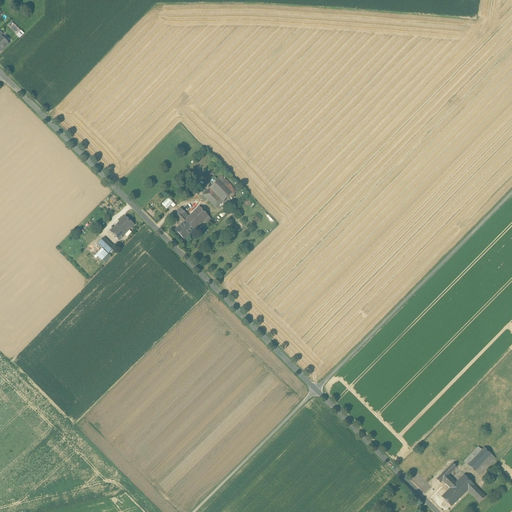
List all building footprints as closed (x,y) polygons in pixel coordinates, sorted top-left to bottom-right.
[(21,30),(12,22),(8,26),(17,34),(21,30)] [(0,49),(2,51),(11,42),(4,34),(0,38),(0,49)] [(238,191),(222,176),(219,179),(232,192),(229,195),(232,197),(238,191)] [(232,192),(219,179),(210,188),(223,201),(229,195),(232,192)] [(223,201),(210,188),(202,196),(204,199),(205,197),(216,208),(223,201)] [(173,202),(169,197),(162,204),(167,209),(173,202)] [(212,219),(199,206),(192,213),(201,222),(202,223),(204,220),(207,223),(212,219)] [(179,209),(172,216),(176,221),(181,216),(184,214),(179,209)] [(201,222),(192,213),(189,216),(185,220),(194,229),(201,222)] [(134,225),(124,215),(110,231),(120,240),(134,225)] [(182,223),(177,227),(174,230),(184,240),(187,237),(187,236),(194,229),(185,220),(182,223)] [(114,247),(104,237),(98,243),(108,253),(114,247)] [(106,256),(105,255),(101,259),(105,263),(111,256),(108,254),(106,256)] [(478,447),(464,462),(475,472),(480,467),(491,455),(484,448),(482,450),(478,447)] [(480,467),(483,470),(495,458),(491,455),(480,467)] [(457,467),(453,463),(437,479),(440,483),(442,481),(448,475),(457,467)] [(483,470),(480,467),(475,472),(479,475),(483,470)] [(442,481),(450,489),(453,485),(456,483),(448,475),(442,481)] [(475,486),(464,475),(456,483),(453,485),(463,495),(468,491),(469,492),(475,486)] [(450,489),(441,497),(451,507),(463,495),(453,485),(450,489)] [(475,486),(469,492),(479,503),(485,497),(475,486)]
